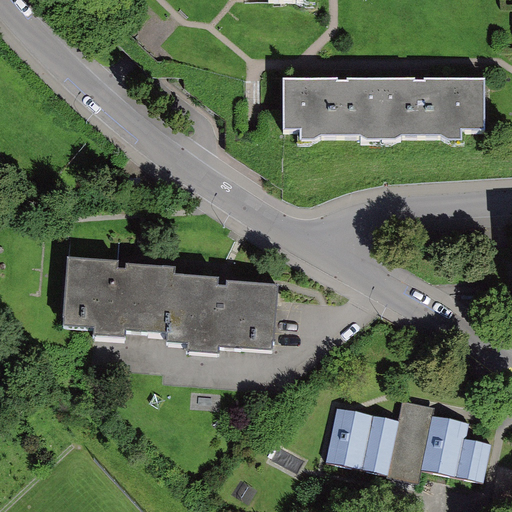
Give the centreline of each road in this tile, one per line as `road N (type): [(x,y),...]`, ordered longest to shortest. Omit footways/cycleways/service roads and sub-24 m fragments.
road 1 (residential): [(3,0),(162,152),(331,256)]
road 2 (residential): [(331,256),(511,372)]
road 3 (residential): [(331,256),(360,222),(382,213),(511,203)]
